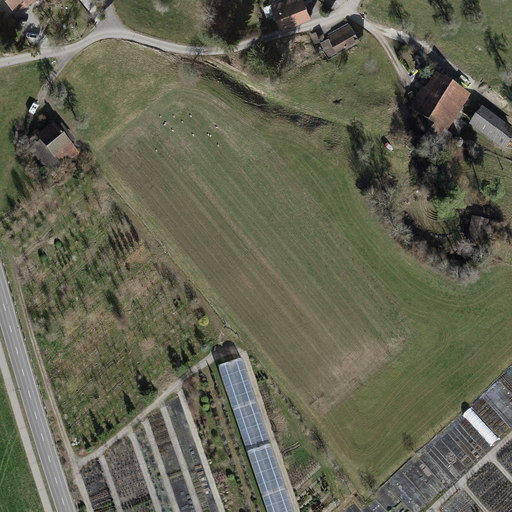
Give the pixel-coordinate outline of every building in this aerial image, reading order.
[(6,0),(14,12),(28,3),(25,0),(6,0)] [(304,0),(281,0),(271,4),(282,31),(312,18),(304,0)] [(328,57),(337,53),(338,55),(360,42),(350,23),(328,36),(329,38),(320,43),(328,57)] [(423,89),(409,110),(424,120),(418,129),(448,149),(456,138),(448,133),(472,98),(437,75),(426,91),(423,89)] [(511,130),(483,109),(470,126),(505,153),(511,144),(511,130)] [(53,124),(24,147),(50,179),(79,156),(71,146),(75,142),(62,125),(57,129),(53,124)] [(490,221),(473,218),(465,248),(482,252),(490,221)] [(293,511),(243,358),(219,366),(267,511),(293,511)]
